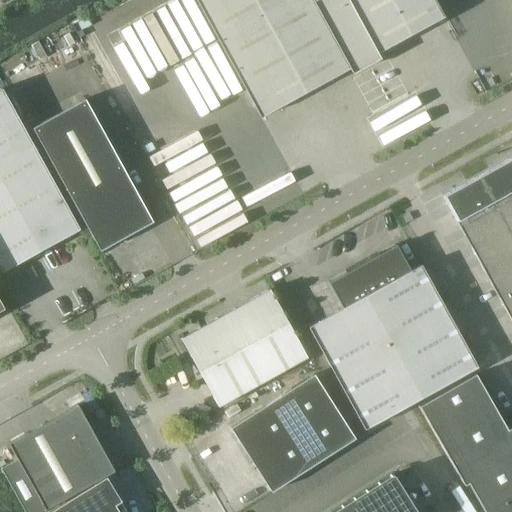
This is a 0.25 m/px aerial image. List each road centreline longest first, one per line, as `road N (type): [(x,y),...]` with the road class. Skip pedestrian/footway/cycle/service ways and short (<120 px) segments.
road 1 (unclassified): [(88,340),(511,105)]
road 2 (unknown): [(511,406),(393,171)]
road 3 (unclassified): [(184,511),(88,340)]
road 4 (unknown): [(308,511),(408,467),(436,475),(452,511)]
road 5 (unknown): [(340,200),(329,174),(307,155),(211,132)]
road 6 (unknown): [(410,88),(473,52),(479,24),(468,0)]
